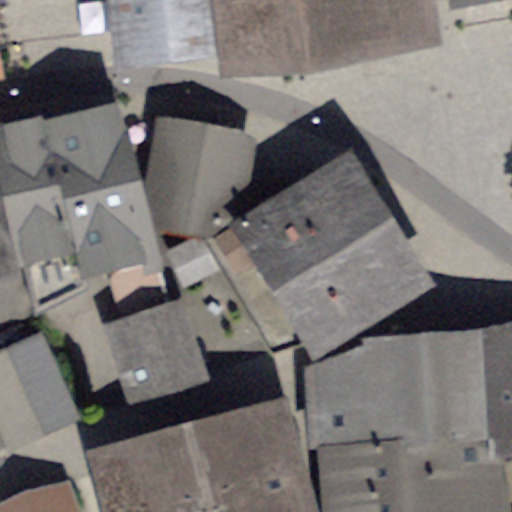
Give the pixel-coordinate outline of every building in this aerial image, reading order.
[(110,0),(114,36),(129,48),(210,39),(204,0),(110,0)] [(421,0),(224,0),(232,61),(426,33),(421,0)] [(50,135),(83,265),(113,258),(116,272),(112,280),(125,329),(172,312),(174,312),(128,140),(113,143),(108,122),(50,135)] [(22,258),(36,316),(89,290),(83,265),(50,135),(47,123),(0,133),(0,142),(26,257),(22,258)] [(239,148),(169,135),(154,215),(224,228),(239,148)] [(317,335),(318,339),(406,287),(332,165),(209,241),(207,237),(171,257),(187,286),(224,266),(275,351),(317,335)] [(0,266),(10,264),(0,222),(0,266)] [(174,312),(172,312),(125,329),(118,331),(141,398),(196,379),(174,312)] [(481,445),(493,443),(511,441),(511,336),(475,340),(476,351),(481,445)] [(0,426),(10,448),(79,417),(43,338),(0,357),(0,426)] [(476,351),(367,356),(320,374),(331,456),(338,456),(415,450),(481,445),(476,351)] [(296,511),(272,424),(112,468),(124,511),(296,511)] [(415,450),(419,511),(497,511),(497,492),(493,443),(481,445),(415,450)] [(419,511),(415,450),(338,456),(341,511),(419,511)] [(0,511),(76,511),(67,486),(0,510),(0,511)] [(511,511),(511,490),(497,492),(497,511),(511,511)]
